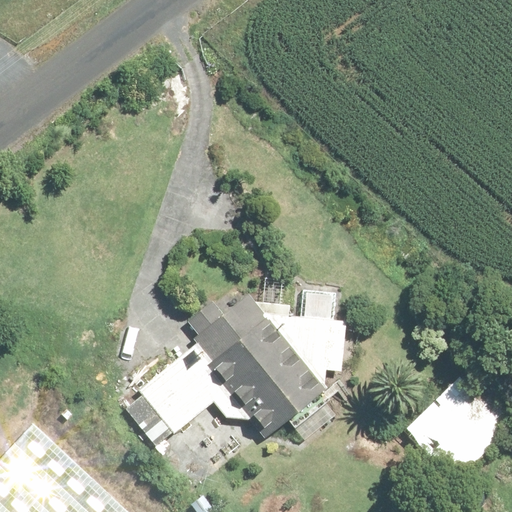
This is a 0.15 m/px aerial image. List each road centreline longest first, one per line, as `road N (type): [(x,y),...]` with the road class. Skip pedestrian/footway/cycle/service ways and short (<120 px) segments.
road 1 (unknown): [(153,7),(179,69),(185,122),(130,310),(133,331)]
road 2 (unclassified): [(162,0),(0,121)]
